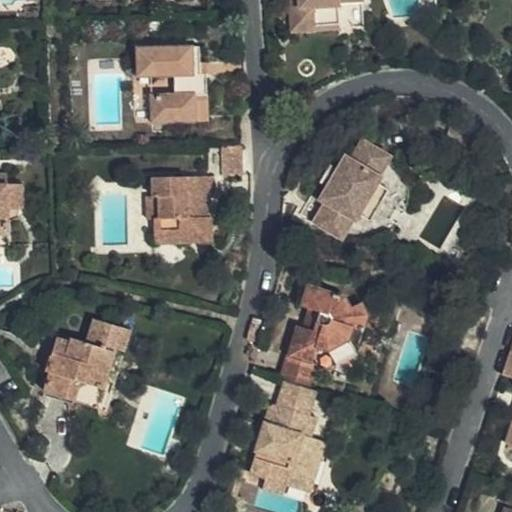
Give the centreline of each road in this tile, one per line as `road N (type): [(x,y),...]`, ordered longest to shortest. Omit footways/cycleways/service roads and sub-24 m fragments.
road 1 (residential): [(182,511),(207,477),(264,246),(269,186)]
road 2 (residential): [(269,186),(315,111),(368,86),(453,93),(499,124),(511,144)]
road 3 (residential): [(505,305),(434,511)]
road 4 (residential): [(269,186),(248,0)]
